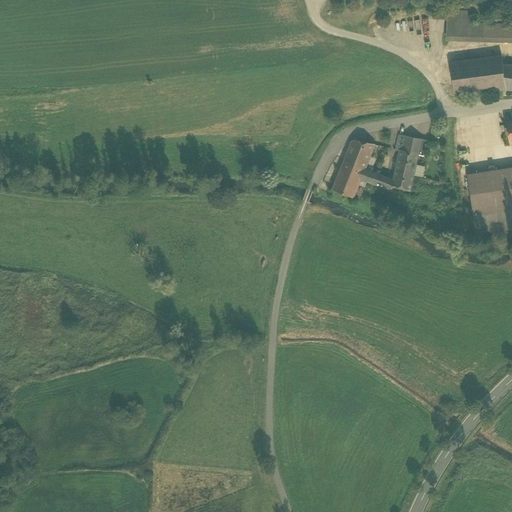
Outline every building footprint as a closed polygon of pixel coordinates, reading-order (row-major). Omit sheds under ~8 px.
[(447,10),(446,36),(511,38),(511,24),(473,23),(473,11),(447,10)] [(455,97),(504,90),(505,84),(503,65),(501,56),(450,62),(455,97)] [(511,91),(511,65),(503,65),(505,84),(504,90),(511,91)] [(397,149),(400,150),(419,154),(422,140),(399,135),(397,149)] [(354,199),(361,180),(365,169),(375,145),(355,140),(351,142),(332,190),(354,199)] [(392,187),(411,191),(419,154),(400,150),(393,180),(392,187)] [(511,167),(475,174),(474,169),(466,171),(473,215),(476,234),(511,228),(511,167)] [(361,180),(391,191),(392,187),(393,180),(365,169),(361,180)]
